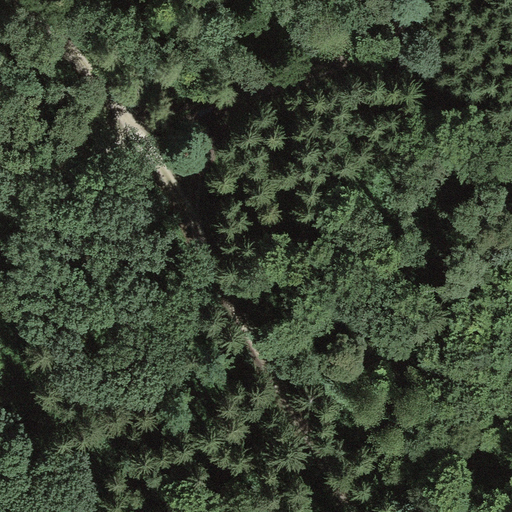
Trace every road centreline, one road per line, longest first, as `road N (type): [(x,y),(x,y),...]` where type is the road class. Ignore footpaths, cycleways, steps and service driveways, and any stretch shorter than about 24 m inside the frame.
road 1 (track): [(25,0),(67,60),(133,125),(351,511)]
road 2 (track): [(133,125),(249,100),(391,28),(411,0)]
road 3 (track): [(133,125),(0,213)]
road 4 (track): [(511,123),(391,28)]
road 5 (track): [(249,100),(208,146),(187,222)]
